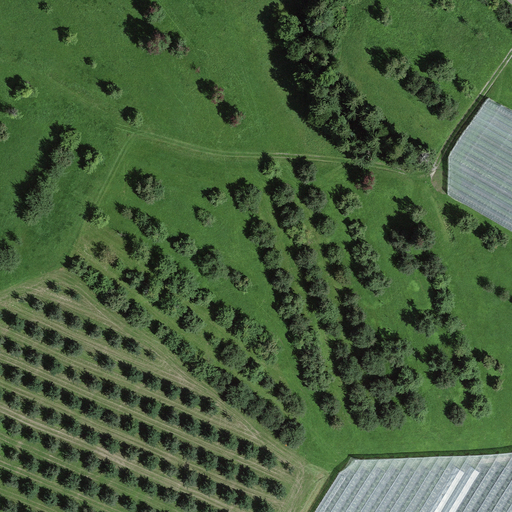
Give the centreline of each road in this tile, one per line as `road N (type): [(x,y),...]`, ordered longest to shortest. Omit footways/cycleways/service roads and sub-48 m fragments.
road 1 (track): [(127,127),(204,150),(424,173),(436,169),(511,57)]
road 2 (track): [(345,464),(511,458)]
